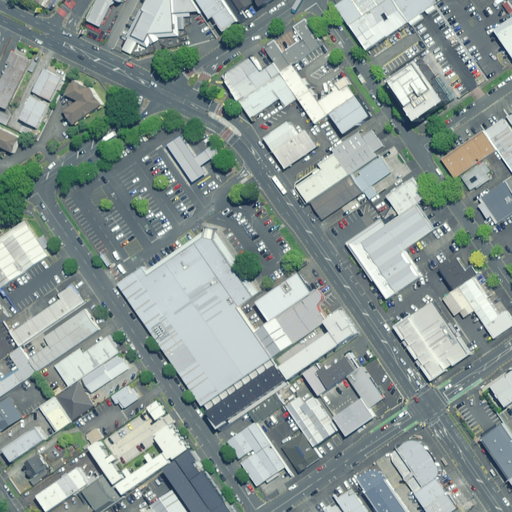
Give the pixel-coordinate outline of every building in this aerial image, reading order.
[(122,0),(96,0),(84,26),(97,32),(111,1),(120,5),(122,0)] [(141,0),(122,39),(144,50),(151,37),(177,38),(175,16),(194,14),(187,0),(141,0)] [(225,0),(199,0),(213,19),(216,17),(227,32),(241,22),(225,0)] [(254,4),(251,0),(226,0),(238,15),(254,4)] [(348,24),(384,0),(340,0),(334,4),(348,24)] [(392,0),(384,0),(348,24),(365,51),(408,22),(392,0)] [(435,0),(392,0),(408,22),(437,3),(435,0)] [(511,13),(511,7),(508,0),(502,4),(509,15),(511,13)] [(295,65),(327,43),(308,17),(297,26),(305,37),(286,50),(278,39),(265,47),(276,62),(283,73),(295,65)] [(511,49),(511,18),(497,29),(511,49)] [(224,75),(235,91),(265,70),(254,54),(224,75)] [(35,64),(18,56),(0,96),(0,105),(14,112),(35,64)] [(450,103),(421,60),(390,80),(418,124),(450,103)] [(243,101),(283,73),(276,62),(265,70),(235,91),(243,101)] [(318,123),(330,115),(320,102),(295,65),(283,73),(300,97),(318,123)] [(70,80),(50,71),(27,122),(47,131),(70,80)] [(254,117),(282,98),(288,106),(300,97),(283,73),(243,101),(254,117)] [(332,113),(357,96),(349,86),(352,84),(347,78),(333,87),(335,91),(320,102),(330,115),(332,113)] [(72,114),(81,127),(109,107),(99,90),(81,82),(74,96),(85,103),(72,114)] [(358,95),(357,96),(332,113),(347,135),(373,116),(358,95)] [(511,154),(511,153),(511,151),(511,128),(505,118),(486,131),(498,148),(511,169),(511,154)] [(266,137),(275,150),(298,135),(289,121),(266,137)] [(27,139),(0,126),(0,146),(20,156),(27,139)] [(31,131),(22,126),(19,132),(28,137),(31,131)] [(298,135),(275,150),(288,168),(319,146),(307,129),(298,135)] [(369,130),(360,136),(357,131),(331,149),(334,155),(349,175),(375,157),(371,152),(380,146),(369,130)] [(498,148),(486,131),(485,130),(441,159),(454,178),(457,176),(482,159),(498,148)] [(177,138),(167,145),(193,184),(204,177),(198,168),(209,161),(205,154),(193,162),(177,138)] [(317,167),(320,170),(294,188),(306,205),(308,204),(349,175),(334,155),(317,167)] [(375,157),(349,175),(360,192),(361,191),(367,199),(375,194),(369,186),(390,171),(378,155),(375,157)] [(492,178),(488,173),(492,171),(485,162),(462,177),(471,190),(477,186),(478,188),(492,178)] [(360,192),(349,175),(308,204),(319,221),(360,192)] [(428,197),(414,177),(389,195),(403,215),(417,205),(428,197)] [(511,177),(481,198),(484,203),(493,216),(498,223),(511,213),(511,177)] [(417,205),(403,215),(399,217),(361,243),(378,267),(404,250),(434,230),(417,205)] [(33,230),(0,251),(0,287),(1,289),(50,257),(33,230)] [(142,269),(116,285),(201,407),(273,359),(256,333),(239,307),(259,292),(216,233),(206,230),(145,272),(142,269)] [(404,250),(378,267),(395,293),(421,275),(404,250)] [(473,267),(468,271),(459,258),(437,273),(451,294),(462,287),(475,278),(479,275),(473,267)] [(314,292),(300,273),(258,302),(272,322),(314,292)] [(477,310),(487,325),(501,316),(475,278),(462,287),(477,310)] [(70,287),(57,296),(60,301),(10,333),(17,345),(81,304),(70,287)] [(451,294),(445,298),(456,316),(462,312),(466,318),(477,310),(462,287),(451,294)] [(272,322),(256,333),(273,359),(327,320),(317,305),(323,299),(316,291),(314,292),(272,322)] [(1,304),(0,303),(0,324),(16,314),(7,300),(1,304)] [(433,301),(396,327),(434,381),(471,356),(433,301)] [(29,360),(38,372),(100,330),(87,310),(45,338),(51,345),(29,360)] [(342,344),(358,333),(343,310),(327,321),(342,344)] [(501,316),(487,325),(496,337),(511,326),(511,317),(508,311),(501,316)] [(342,344),(333,331),(282,366),(291,379),(342,344)] [(105,338),(81,353),(78,349),(53,365),(66,387),(116,355),(105,338)] [(0,398),(38,372),(29,360),(20,348),(10,355),(19,367),(3,378),(0,375),(0,374),(0,398)] [(317,365),(306,373),(321,396),(360,370),(351,356),(331,369),(328,366),(321,371),(317,365)] [(119,364),(116,366),(112,359),(81,379),(90,393),(124,371),(119,364)] [(288,380),(277,364),(211,409),(222,425),(288,380)] [(350,377),(362,400),(370,409),(386,399),(365,367),(350,377)] [(511,370),(490,385),(505,407),(511,402),(511,370)] [(132,389),(129,391),(126,387),(110,396),(115,404),(118,402),(122,408),(138,398),(132,389)] [(67,390),(55,398),(69,421),(82,413),(67,390)] [(277,394),(250,412),(258,423),(285,405),(277,394)] [(0,433),(24,417),(11,397),(0,403),(0,433)] [(284,406),(290,414),(301,432),(312,448),(336,433),(313,399),(304,405),(298,397),(284,406)] [(69,422),(54,398),(40,407),(56,431),(69,422)] [(349,408),(336,417),(348,436),(362,427),(376,418),(370,409),(362,400),(349,408)] [(126,478),(120,468),(160,441),(156,435),(174,423),(160,402),(91,448),(107,473),(115,485),(126,478)] [(238,459),(251,450),(254,454),(268,445),(266,441),(254,422),(226,441),(238,459)] [(511,437),(503,424),(481,439),(508,480),(511,477),(511,437)] [(301,432),(279,446),(297,473),(319,459),(312,448),(301,432)] [(49,445),(42,433),(8,455),(15,466),(49,445)] [(413,496),(435,482),(436,478),(436,474),(435,469),(434,465),(432,461),(428,456),(426,453),(424,451),(421,447),(416,444),(413,443),(408,441),(390,453),(389,456),(389,460),(413,496)] [(254,454),(240,462),(255,487),(284,469),(268,445),(254,454)] [(181,460),(215,511),(234,511),(194,451),(181,460)] [(49,468),(40,455),(24,465),(33,479),(49,468)] [(215,511),(181,460),(167,469),(195,511),(215,511)] [(380,511),(410,511),(383,470),(381,467),(379,465),(377,465),(375,465),(371,467),(369,469),(356,477),(380,511)] [(49,511),(78,493),(91,484),(80,468),(38,496),(49,511)] [(101,511),(123,497),(115,485),(107,473),(91,484),(78,493),(86,505),(75,511),(101,511)] [(413,496),(423,511),(451,511),(455,510),(435,482),(413,496)] [(152,508),(154,511),(188,511),(174,490),(151,506),(152,508)] [(367,511),(355,494),(352,496),(348,490),(336,498),(345,511),(367,511)]
